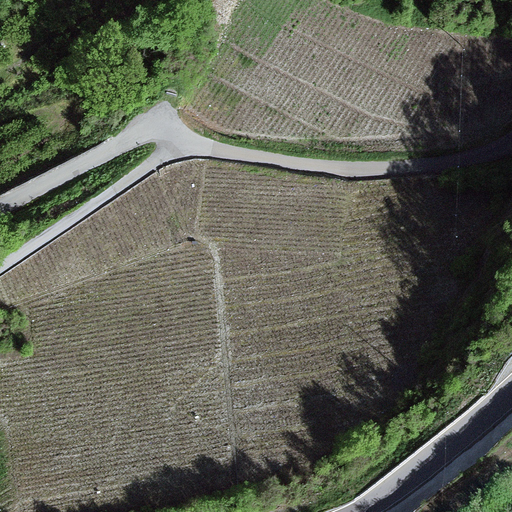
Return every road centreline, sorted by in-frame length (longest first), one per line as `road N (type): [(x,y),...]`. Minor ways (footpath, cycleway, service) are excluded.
road 1 (track): [(175,138),(359,169),(461,157),(511,122)]
road 2 (track): [(175,138),(152,165),(0,266)]
road 3 (unclassified): [(355,511),(511,393)]
road 4 (track): [(0,205),(140,134),(154,129),(175,138)]
